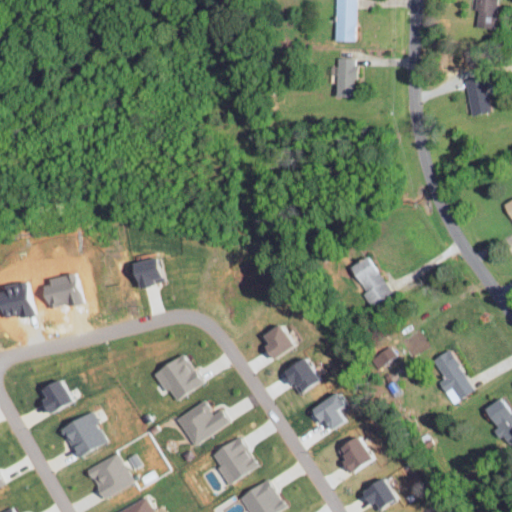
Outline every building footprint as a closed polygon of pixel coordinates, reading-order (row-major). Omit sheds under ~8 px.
[(354,40),(354,0),(335,0),(334,39),(354,40)] [(494,0),(474,0),(473,26),(493,27),(494,0)] [(356,57),(338,56),(337,93),(355,94),(356,57)] [(463,77),(471,114),(490,110),(482,73),(463,77)] [(132,288),(167,279),(161,255),(126,264),(132,288)] [(349,265),(372,305),(390,294),(367,255),(349,265)] [(258,334),(264,343),(259,346),(268,359),(288,344),(274,323),(258,334)] [(396,354),(389,344),(372,358),(379,367),(396,354)] [(431,358),(443,376),(437,380),(452,402),(472,389),(446,348),(431,358)] [(152,370),(170,400),(199,382),(181,352),(152,370)] [(279,369),(293,392),(313,380),(300,357),(279,369)] [(42,411),(65,403),(57,379),(34,386),(42,411)] [(339,422),(332,408),(339,405),(334,394),(309,405),(321,430),(339,422)] [(507,445),(511,440),(511,417),(497,397),(481,409),(496,428),(495,429),(507,445)] [(229,422),(220,408),(210,414),(202,400),(174,416),(190,444),(229,422)] [(96,422),(91,410),(58,425),(72,455),(104,441),(96,422)] [(254,467),(240,436),(210,449),(224,481),(254,467)] [(345,470),(366,459),(353,436),(333,447),(345,470)] [(131,483),(118,452),(85,467),(98,497),(131,483)] [(375,508),(391,497),(378,477),(356,491),(364,503),(370,499),(375,508)] [(281,508),(269,479),(239,491),(247,511),(274,511),(274,510),(281,508)] [(152,511),(144,496),(113,511),(152,511)]
